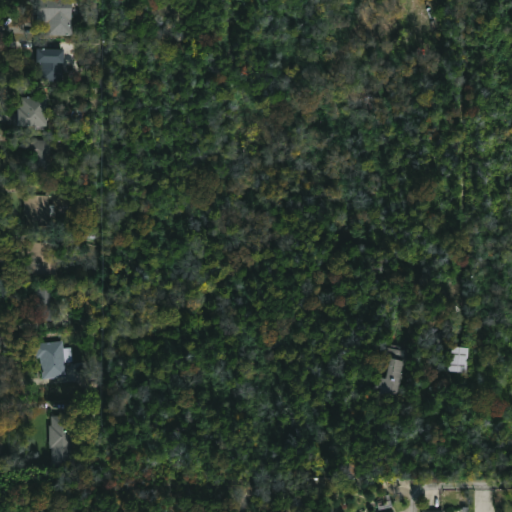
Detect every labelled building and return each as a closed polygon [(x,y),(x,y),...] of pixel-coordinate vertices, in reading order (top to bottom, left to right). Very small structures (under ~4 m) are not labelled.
[(72,0),(72,14),(71,37),(37,35),(38,0),(72,0)] [(66,49),(65,80),(41,79),(41,62),(38,62),(38,48),(66,49)] [(49,126),(14,126),(15,113),(19,113),(19,97),(49,97),(49,126)] [(50,140),(50,150),(57,150),(56,174),(35,173),(36,155),(26,155),(26,139),(50,140)] [(57,205),(57,216),(50,216),(50,226),(27,226),(28,216),(26,216),(26,205),(28,205),(28,195),(51,195),(51,204),(57,205)] [(56,274),(29,275),(28,243),(60,242),(61,274),(56,274)] [(59,322),(34,322),(33,287),(58,287),(59,322)] [(66,340),(67,347),(74,347),(75,361),(68,362),(69,377),(45,379),(43,357),(39,358),(37,343),(66,340)] [(417,355),(404,401),(388,396),(389,391),(378,388),(390,347),(417,355)] [(478,349),(476,374),(457,372),(459,348),(478,349)] [(78,416),(77,465),(55,465),(55,447),(52,447),(53,419),(57,419),(57,416),(78,416)]
